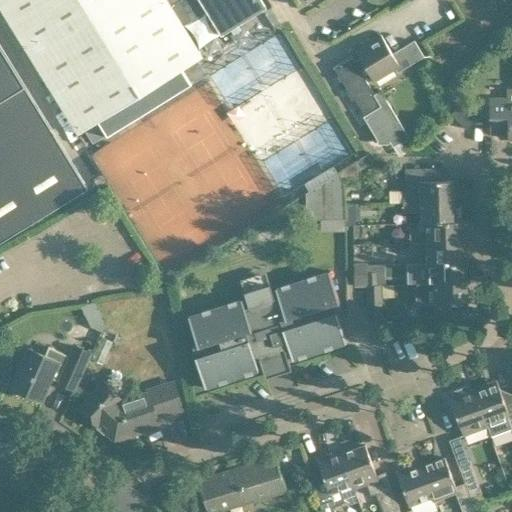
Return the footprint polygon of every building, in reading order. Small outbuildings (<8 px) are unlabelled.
[(0,0),(0,7),(78,134),(84,130),(92,144),(106,135),(107,137),(192,84),(183,69),(203,57),(170,4),(176,0),(178,0),(190,19),(207,9),(222,35),(262,9),(266,7),(261,0),(0,0)] [(342,62),(334,67),(349,93),(351,92),(362,110),(360,111),(376,138),(382,143),(388,139),(391,144),(407,135),(380,90),(374,93),(365,79),(370,76),(374,81),(395,68),(397,72),(424,57),(414,40),(392,54),(381,34),(376,38),(377,39),(356,52),(360,58),(355,62),(352,57),(343,63),(342,62)] [(0,45),(0,101),(25,86),(0,45)] [(25,86),(0,101),(0,242),(88,188),(25,86)] [(489,99),(490,120),(490,133),(508,133),(508,139),(511,138),(511,88),(507,88),(507,98),(489,99)] [(461,105),(451,114),(466,129),(476,119),(461,105)] [(339,170),(344,180),(372,163),(366,154),(339,170)] [(402,192),(403,203),(453,201),(452,180),(420,181),(420,169),(405,169),(406,192),(402,192)] [(306,193),(306,220),(345,218),(344,206),(343,185),(339,172),(306,193)] [(453,201),(403,203),(403,211),(420,211),(420,223),(459,222),(459,221),(453,221),(453,201)] [(410,223),(410,243),(460,242),(459,222),(420,223),(410,223)] [(353,225),(353,236),(362,236),(361,225),(353,225)] [(460,242),(410,243),(410,253),(427,252),(427,262),(427,263),(460,262),(460,242)] [(427,262),(416,262),(416,284),(467,283),(467,275),(470,275),(470,263),(466,263),(466,262),(460,262),(427,263),(427,262)] [(354,273),(354,286),(367,285),(367,284),(368,284),(367,264),(354,264),(354,272),(354,273)] [(386,264),(367,265),(368,284),(377,284),(376,272),(386,272),(386,264)] [(256,361),(260,360),(266,378),(291,370),(286,352),(290,351),(292,360),(346,342),(337,314),(342,312),(339,302),(330,271),(275,288),(278,297),(275,298),(270,284),(244,292),(249,306),(245,308),(242,299),(188,316),(197,345),(193,346),(196,356),(195,357),(205,387),(259,370),(256,361)] [(467,283),(416,284),(417,305),(434,304),(434,317),(462,316),(462,304),(467,304),(467,283)] [(377,284),(368,284),(367,284),(367,285),(368,322),(381,322),(381,311),(380,285),(377,285),(377,284)] [(139,312),(137,300),(114,304),(116,316),(139,312)] [(28,348),(20,368),(11,387),(42,400),(53,374),(60,377),(57,382),(75,390),(91,353),(74,346),(69,356),(63,353),(64,353),(50,347),(46,356),(28,348)] [(171,374),(166,358),(140,367),(145,383),(171,374)] [(496,380),(472,388),(487,427),(491,437),(511,429),(507,415),(509,414),(496,380)] [(102,382),(91,393),(78,408),(114,441),(160,426),(157,418),(183,410),(174,381),(147,390),(148,392),(122,400),(102,382)] [(451,392),(452,396),(449,397),(463,436),(487,427),(472,388),(469,390),(468,386),(451,392)] [(365,445),(342,453),(354,488),(367,483),(371,494),(381,491),(377,480),(378,480),(365,445)] [(311,478),(318,497),(319,502),(322,511),(334,511),(333,506),(340,503),(343,498),(350,502),(357,499),(354,488),(342,453),(341,449),(317,458),(322,474),(311,478)] [(207,511),(214,511),(227,508),(286,491),(275,455),(198,480),(207,511)] [(420,462),(419,462),(434,501),(455,493),(462,511),(475,511),(472,502),(465,483),(455,486),(444,457),(421,466),(420,462)] [(458,465),(465,483),(472,502),(483,498),(469,461),(458,465)] [(396,471),(403,490),(409,506),(432,497),(433,501),(434,501),(419,462),(396,471)] [(381,495),(387,511),(400,511),(393,491),(381,495)]
